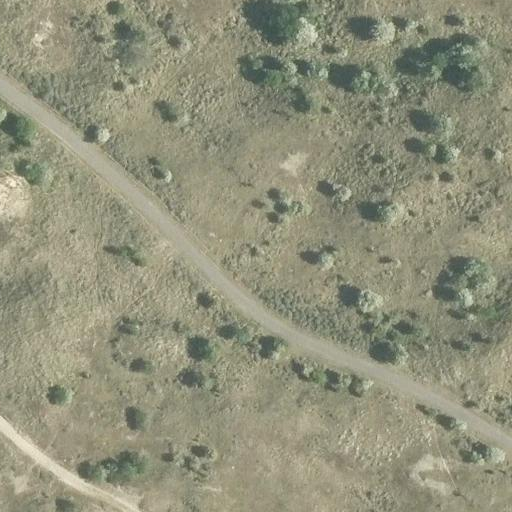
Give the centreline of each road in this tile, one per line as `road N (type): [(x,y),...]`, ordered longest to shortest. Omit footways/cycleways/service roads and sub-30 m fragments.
road 1 (track): [(511,447),(405,384),(251,310),(144,206),(0,85)]
road 2 (unknown): [(133,511),(76,483),(0,424)]
